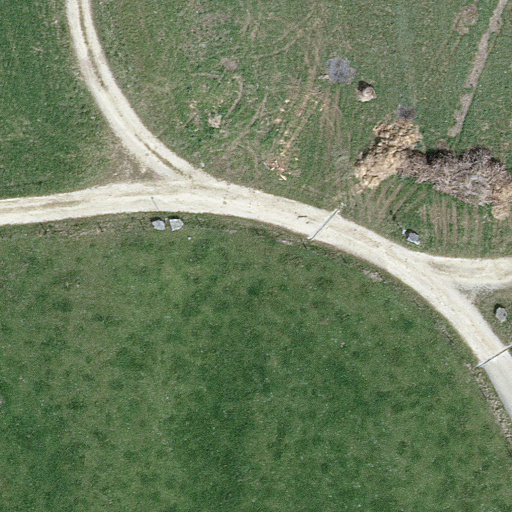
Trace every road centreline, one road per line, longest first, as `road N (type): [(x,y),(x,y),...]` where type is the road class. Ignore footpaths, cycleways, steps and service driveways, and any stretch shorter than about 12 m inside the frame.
road 1 (track): [(76,0),(97,78),(144,143),(204,188),(353,238),(425,272),(511,385)]
road 2 (track): [(0,209),(204,188)]
